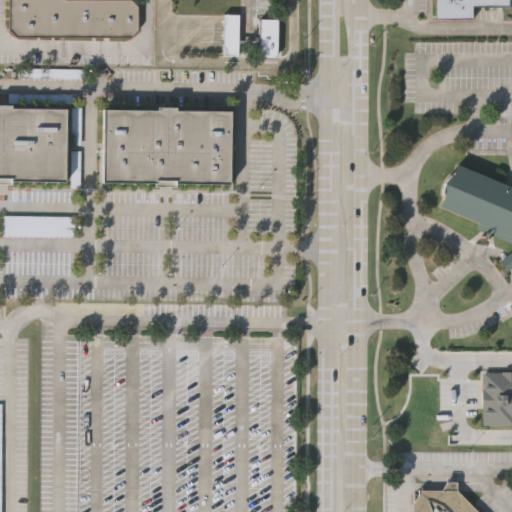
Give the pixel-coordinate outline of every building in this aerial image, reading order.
[(137,0),(139,2),(140,26),(132,33),(17,34),(10,27),(9,0),(137,0)] [(470,17),(433,18),(433,0),(511,0),(511,6),(470,6),(470,17)] [(239,14),(239,54),(223,53),(224,14),(239,14)] [(264,54),(260,53),(260,18),(278,17),(278,52),(275,53),(273,54),(264,54)] [(0,107),(68,108),(66,179),(0,177),(0,107)] [(102,108),(230,110),(230,183),(101,182),(102,108)] [(511,266),(506,271),(497,261),(511,249),(511,241),(439,206),(456,164),(511,188),(511,266)] [(0,216),(73,216),(72,236),(0,235),(0,216)] [(511,424),(483,424),(484,373),(501,374),(501,372),(511,372),(511,424)] [(410,511),(410,506),(417,496),(417,493),(440,493),(445,483),(455,483),(455,491),(476,511),(410,511)]
